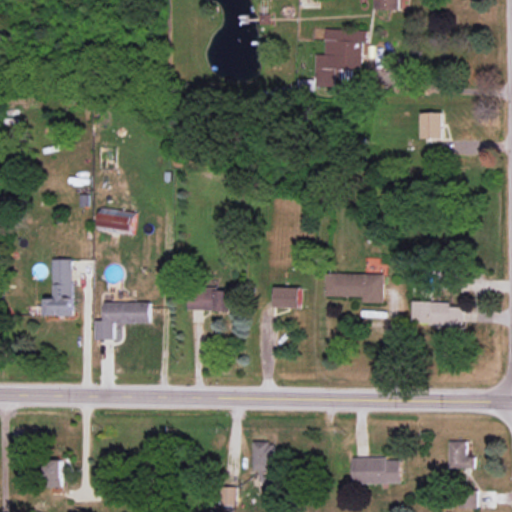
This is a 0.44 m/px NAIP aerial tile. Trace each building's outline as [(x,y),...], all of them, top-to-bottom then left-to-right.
[(375,0),(375,9),(404,9),(404,0),(375,0)] [(368,30),(327,29),(326,54),(317,54),(316,86),(337,86),(337,68),(363,68),(364,41),(368,41),(368,30)] [(445,112),(423,112),(423,139),(445,139),(445,112)] [(136,234),(138,211),(103,208),(101,231),(136,234)] [(74,258),(54,259),(55,298),(46,298),(47,315),(75,315),(74,258)] [(365,296),(365,302),(386,302),(386,273),(329,273),(329,296),(365,296)] [(276,307),(303,307),(303,287),(277,286),(276,307)] [(233,310),(234,290),(191,289),(190,310),(233,310)] [(97,339),(116,339),(116,323),(152,323),(152,301),(107,301),(107,320),(97,320),(97,339)] [(464,324),(465,306),(452,306),(452,302),(416,301),(416,323),(464,324)] [(451,468),(476,468),(476,456),(468,456),(468,440),(451,441),(451,468)] [(275,470),(276,441),(255,441),(254,470),(275,470)] [(354,458),(354,483),(402,482),(402,457),(354,458)] [(65,459),(48,459),(47,487),(64,487),(65,459)] [(278,490),(278,476),(265,476),(265,490),(278,490)] [(237,488),(224,488),(223,504),(236,505),(237,488)]
